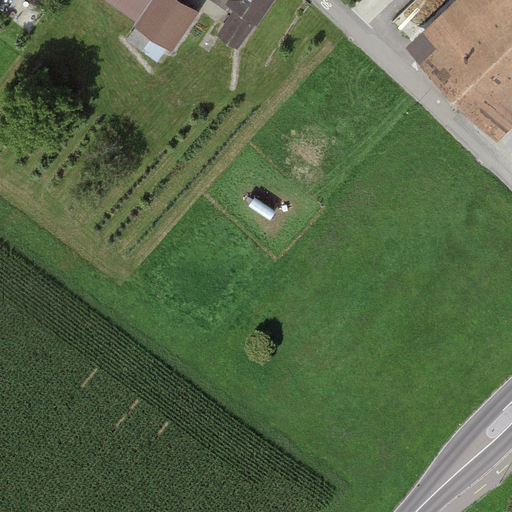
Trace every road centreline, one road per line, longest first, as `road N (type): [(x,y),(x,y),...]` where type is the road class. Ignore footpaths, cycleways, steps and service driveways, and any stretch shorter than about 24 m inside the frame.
road 1 (unclassified): [(511,178),(323,0)]
road 2 (tertiary): [(418,511),(511,414)]
